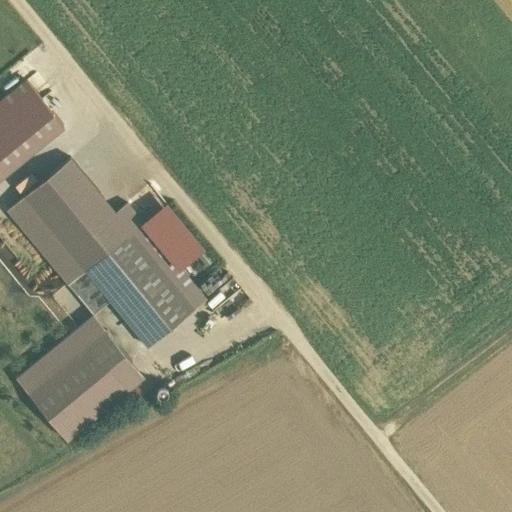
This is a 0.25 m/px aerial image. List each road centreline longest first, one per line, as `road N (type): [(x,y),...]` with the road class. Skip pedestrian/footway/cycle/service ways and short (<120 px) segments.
road 1 (track): [(16,0),(441,511)]
road 2 (track): [(391,451),(511,357)]
